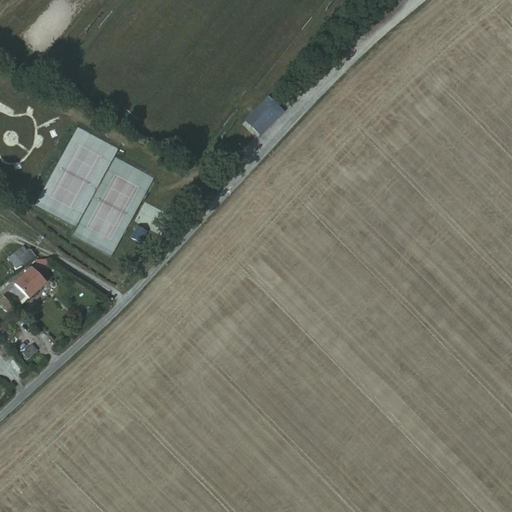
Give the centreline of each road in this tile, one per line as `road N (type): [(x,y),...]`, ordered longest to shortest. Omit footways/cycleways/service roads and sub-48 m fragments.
road 1 (unclassified): [(125,305),(344,63),(420,0)]
road 2 (unclassified): [(0,421),(125,305)]
